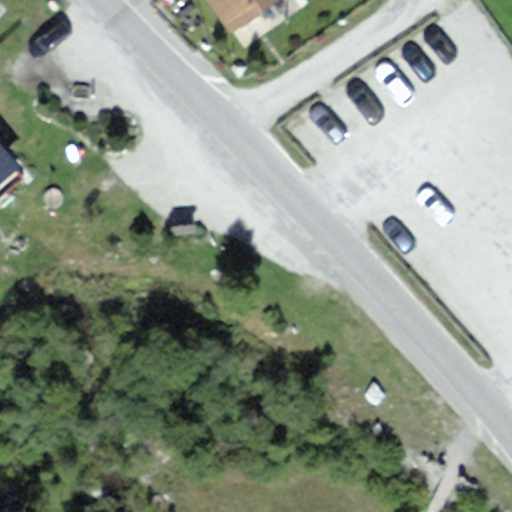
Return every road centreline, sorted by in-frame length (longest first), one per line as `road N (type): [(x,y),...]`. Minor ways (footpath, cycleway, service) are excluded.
road 1 (tertiary): [(107,0),(219,106),(487,412)]
road 2 (track): [(219,106),(409,0)]
